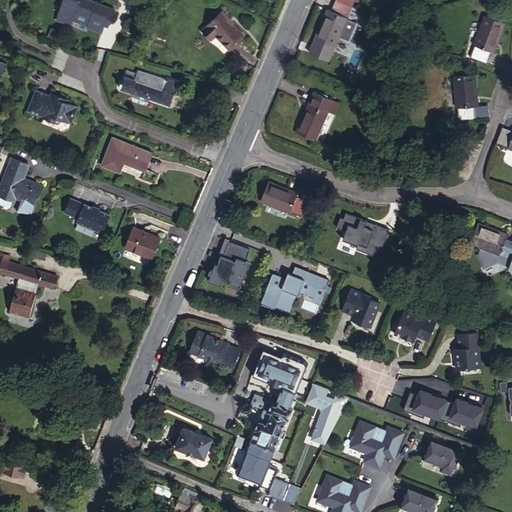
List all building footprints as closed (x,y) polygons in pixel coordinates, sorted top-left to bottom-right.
[(97,4),(95,1),(93,0),(52,0),(55,8),(53,16),(64,20),(70,17),(72,14),(84,19),(83,22),(83,23),(98,29),(101,21),(106,7),(97,4)] [(344,16),(349,5),(337,0),(333,0),(329,10),(344,16)] [(110,7),(95,1),(97,4),(106,7),(101,21),(104,22),(110,7)] [(346,18),(346,17),(344,16),(329,10),(326,9),(315,38),(335,46),(339,36),(346,18)] [(475,42),(491,49),(494,50),(505,21),(485,13),(473,42),(475,42)] [(72,14),(70,17),(83,22),(84,19),(72,14)] [(209,40),(220,55),(234,46),(221,27),(223,26),(217,17),(195,33),(203,43),(209,40)] [(356,22),(346,18),(339,36),(348,40),(356,22)] [(486,61),(491,49),(475,42),(471,54),(486,61)] [(474,105),(478,104),(476,72),(454,74),(457,106),(459,106),(474,105)] [(130,73),(129,77),(166,89),(169,82),(149,75),(148,78),(138,74),(137,76),(130,73)] [(166,89),(129,77),(125,89),(172,104),(180,81),(170,78),(169,82),(166,89)] [(54,93),(44,90),(32,85),(24,107),(54,118),(56,115),(67,119),(74,101),(63,97),(65,94),(55,91),(54,93)] [(315,93),(311,105),(326,111),(328,111),(332,99),(315,93)] [(476,117),(490,116),(488,103),(478,104),(474,105),(476,117)] [(326,111),(311,105),(306,104),(295,132),(315,140),(326,111)] [(460,119),(476,117),(474,105),(459,106),(460,119)] [(511,126),(504,123),(497,139),(509,144),(508,145),(511,146),(511,126)] [(154,151),(114,135),(102,163),(121,171),(126,160),(147,169),(154,151)] [(93,154),(87,167),(92,169),(98,156),(93,154)] [(42,185),(28,179),(27,182),(22,180),(23,177),(29,164),(11,157),(0,183),(0,194),(13,200),(15,197),(34,205),(42,185)] [(293,186),(284,208),(313,218),(314,216),(326,220),(332,205),(320,200),(321,197),(293,186)] [(104,231),(111,213),(71,196),(65,211),(79,217),(77,220),(104,231)] [(508,234),(478,223),(471,242),(501,254),(501,252),(511,256),(511,238),(507,237),(508,234)] [(143,233),(145,230),(135,226),(126,247),(152,257),(159,239),(143,233)] [(160,236),(145,230),(143,233),(159,239),(160,236)] [(230,238),(226,236),(215,264),(217,265),(221,255),(224,256),(229,240),(230,238)] [(251,248),(229,240),(224,256),(221,255),(217,265),(215,264),(213,271),(210,270),(209,274),(211,275),(208,282),(221,287),(223,280),(231,283),(230,284),(241,288),(250,262),(246,260),(251,248)] [(0,270),(20,277),(38,283),(55,288),(59,276),(11,261),(12,255),(5,253),(3,259),(0,267),(0,270)] [(286,278),(272,273),(265,291),(267,292),(263,302),(276,307),(277,305),(286,309),(294,291),(296,292),(299,293),(301,288),(303,285),(324,293),(330,278),(296,265),(292,275),(288,273),(286,278)] [(18,284),(36,289),(38,283),(20,277),(18,284)] [(35,292),(36,289),(18,284),(17,286),(35,292)] [(371,294),(371,292),(351,284),(342,307),(354,311),(353,313),(355,317),(371,323),(380,298),(371,294)] [(324,293),(303,285),(301,288),(315,294),(314,297),(321,300),(324,293)] [(28,314),(35,292),(17,286),(9,309),(28,314)] [(294,291),(286,309),(289,310),(296,292),(294,291)] [(428,337),(436,316),(416,307),(415,309),(405,305),(395,331),(411,337),(414,336),(416,332),(428,337)] [(480,362),(477,328),(458,330),(459,345),(454,345),(455,349),(456,349),(457,354),(455,354),(456,365),(480,362)] [(202,357),(209,360),(216,362),(215,364),(222,367),(232,345),(200,332),(191,355),(201,359),(202,357)] [(284,386),(278,401),(272,399),(268,409),(265,408),(251,440),(275,450),(280,436),(283,431),(288,418),(289,419),(294,408),(289,406),(308,362),(284,352),(282,357),(264,350),(254,373),(271,381),(279,385),(279,384),(284,386)] [(339,383),(318,375),(315,384),(336,392),(339,383)] [(336,392),(372,405),(375,397),(339,383),(336,392)] [(388,432),(363,420),(351,445),(368,453),(364,460),(379,468),(383,460),(382,459),(384,455),(394,460),(406,435),(391,427),(388,432)] [(207,461),(215,441),(186,429),(177,449),(207,461)] [(462,449),(432,437),(424,456),(443,464),(442,467),(453,471),(462,449)] [(0,468),(23,475),(26,464),(0,457),(0,468)] [(352,485),(326,475),(316,500),(333,507),(330,511),(347,511),(349,508),(358,511),(359,511),(370,487),(354,480),(352,485)] [(252,487),(240,483),(237,490),(249,495),(252,487)] [(199,511),(206,497),(186,488),(178,506),(184,508),(182,511),(199,511)] [(432,511),(438,499),(408,488),(401,508),(412,511),(432,511)]
